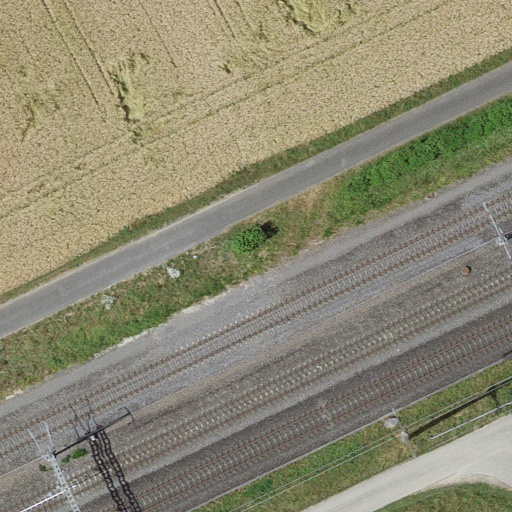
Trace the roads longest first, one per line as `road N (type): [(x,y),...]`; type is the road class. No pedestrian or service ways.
road 1 (track): [(511,79),(0,325)]
road 2 (track): [(342,511),(511,430)]
